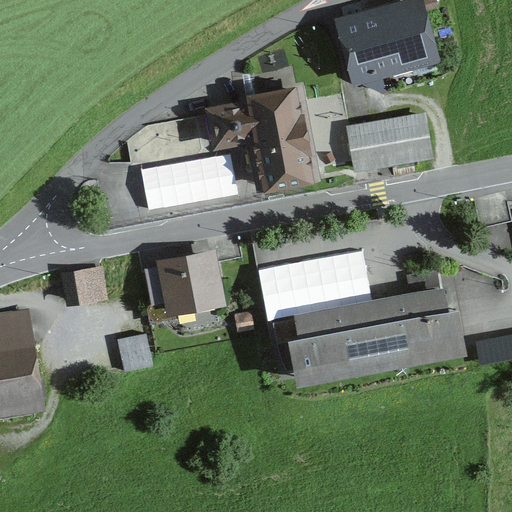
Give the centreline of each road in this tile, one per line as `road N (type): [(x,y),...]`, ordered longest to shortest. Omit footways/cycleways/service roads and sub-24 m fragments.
road 1 (unclassified): [(22,249),(61,251),(511,167)]
road 2 (unclassified): [(325,0),(132,121),(49,203),(22,249)]
